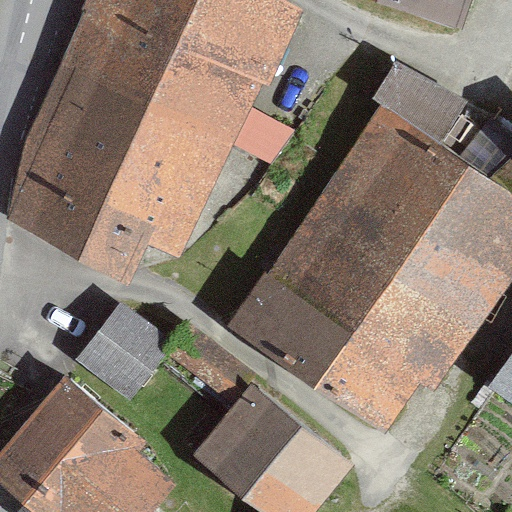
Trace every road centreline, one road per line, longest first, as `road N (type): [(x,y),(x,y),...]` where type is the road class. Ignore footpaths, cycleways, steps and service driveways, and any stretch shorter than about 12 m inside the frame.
road 1 (unknown): [(330,0),(453,62),(483,55),(511,27)]
road 2 (tertiary): [(0,127),(34,0)]
